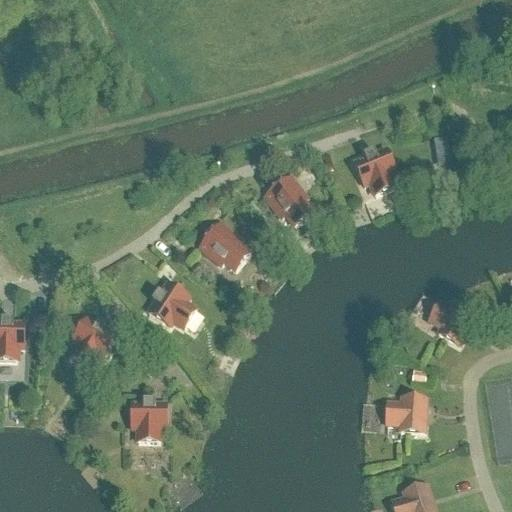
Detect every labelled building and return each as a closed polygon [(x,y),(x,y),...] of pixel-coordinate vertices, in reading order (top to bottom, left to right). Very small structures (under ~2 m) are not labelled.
[(394,185),(398,184),(388,157),(356,170),(367,196),(371,194),(376,206),(399,197),(394,185)] [(297,238),(318,223),(307,209),(310,207),(293,184),(265,205),(282,228),(287,224),(297,238)] [(239,282),(255,262),(242,251),(245,248),(223,230),(200,258),(222,276),(226,271),(239,282)] [(189,311),(191,307),(167,293),(149,322),(173,336),(176,332),(187,339),(200,318),(189,311)] [(453,316),(441,309),(430,327),(442,335),(439,340),(460,353),(477,323),(456,311),(453,316)] [(99,367),(103,369),(118,345),(88,328),(74,352),(78,354),(72,365),(93,378),(99,367)] [(20,358),(24,358),(25,330),(0,329),(0,370),(19,371),(20,358)] [(413,384),(425,386),(427,377),(414,375),(413,384)] [(425,440),(427,405),(403,404),(402,410),(388,409),(387,431),(401,432),(401,438),(425,440)] [(139,440),(139,453),(163,454),(164,441),(168,441),(169,413),(157,412),(144,412),(136,411),(134,440),(139,440)] [(433,511),(428,492),(404,499),(406,505),(392,509),(393,511),(433,511)]
